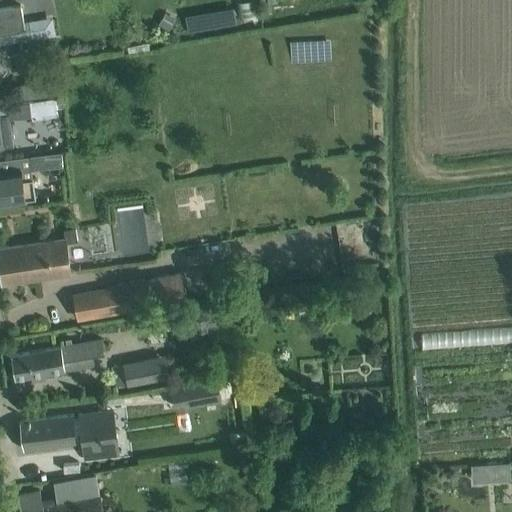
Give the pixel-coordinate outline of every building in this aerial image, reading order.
[(257,0),(252,0),(237,3),(240,19),(260,15),(257,0)] [(0,35),(25,31),(20,5),(0,8),(0,35)] [(163,15),(159,23),(168,29),(173,21),(163,15)] [(300,61),(298,42),(290,43),(292,62),(300,61)] [(55,97),(46,98),(48,116),(58,115),(55,97)] [(7,104),(0,105),(0,147),(13,145),(7,104)] [(55,117),(27,118),(28,133),(27,133),(27,141),(56,140),(55,117)] [(62,151),(45,153),(47,167),(63,165),(62,151)] [(22,180),(21,168),(0,171),(0,203),(25,200),(25,199),(35,197),(32,178),(22,180)] [(76,227),(65,229),(67,242),(79,241),(76,227)] [(69,273),(64,239),(0,248),(0,280),(0,283),(69,273)] [(115,283),(115,285),(70,293),(75,320),(185,300),(180,272),(115,283)] [(222,280),(210,282),(211,290),(223,288),(222,280)] [(191,313),(184,314),(186,330),(195,328),(196,332),(208,331),(207,327),(217,326),(215,310),(199,312),(191,313)] [(163,314),(148,316),(150,329),(165,326),(165,321),(163,314)] [(88,367),(86,356),(104,353),(102,341),(11,355),(14,378),(88,367)] [(164,354),(122,362),(127,384),(168,376),(164,354)] [(199,382),(171,387),(175,406),(187,404),(188,407),(203,405),(199,382)] [(113,408),(101,410),(19,421),(23,449),(57,445),(57,443),(77,440),(76,438),(81,438),(83,459),(119,454),(113,408)] [(184,458),(168,461),(171,484),(188,482),(184,458)] [(311,471),(305,472),(309,496),(315,495),(311,471)] [(102,511),(95,475),(53,484),(56,498),(41,502),(38,502),(39,511),(102,511)] [(39,511),(38,502),(41,502),(38,490),(17,494),(20,511),(39,511)]
